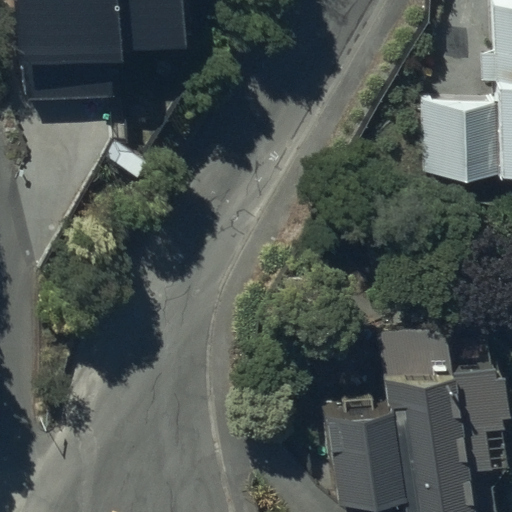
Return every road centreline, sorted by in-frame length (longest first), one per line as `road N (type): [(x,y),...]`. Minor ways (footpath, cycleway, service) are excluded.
road 1 (residential): [(125,511),(174,280),(338,0)]
road 2 (residential): [(0,246),(29,449),(68,511)]
